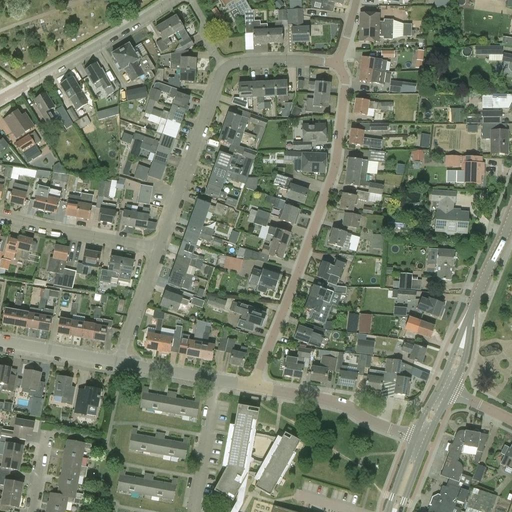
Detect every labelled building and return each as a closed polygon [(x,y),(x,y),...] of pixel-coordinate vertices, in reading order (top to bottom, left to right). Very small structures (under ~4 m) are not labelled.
[(245,0),(238,4),(235,0),(220,0),(224,6),(225,5),(229,12),(235,9),(240,17),(240,18),(242,17),(245,15),(245,11),(251,11),(245,0)] [(283,5),(278,0),(274,5),(278,9),(283,5)] [(310,0),(310,10),(327,12),(329,3),(343,6),(343,0),(310,0)] [(277,17),(278,22),(286,22),(286,10),(273,11),(273,17),(277,17)] [(302,29),(302,17),(302,10),(287,10),(287,26),(293,26),(293,29),(291,29),(292,43),(308,42),(308,28),(302,29)] [(253,11),(251,11),(245,11),(245,15),(246,20),(246,33),(253,33),(253,45),(268,44),(267,25),(260,25),(260,22),(254,22),(253,11)] [(360,14),(360,28),(379,29),(393,31),(393,21),(384,21),(384,23),(379,23),(379,15),(360,14)] [(177,17),(166,23),(173,35),(177,32),(183,42),(189,38),(177,17)] [(155,29),(162,41),(154,45),(159,54),(168,49),(167,47),(171,44),(168,38),(173,35),(166,23),(155,29)] [(267,30),(267,25),(268,44),(282,44),(282,30),(281,30),(281,24),(274,25),(274,30),(267,30)] [(379,29),(360,28),(360,42),(379,43),(379,38),(383,38),(383,41),(393,41),(393,31),(379,29)] [(511,37),(502,37),(502,45),(511,45),(511,37)] [(179,45),(183,52),(194,46),(190,39),(179,45)] [(148,55),(140,60),(136,52),(133,53),(128,45),(111,55),(116,62),(113,63),(119,72),(121,71),(123,70),(131,83),(138,78),(142,85),(154,78),(150,71),(155,68),(148,55)] [(475,56),(501,56),(501,47),(475,47),(475,56)] [(188,51),(183,52),(170,54),(169,70),(180,70),(195,71),(196,59),(182,58),(183,54),(188,53),(188,51)] [(511,54),(503,53),(501,63),(509,64),(508,69),(511,73),(511,72),(511,54)] [(387,62),(382,61),(382,60),(376,59),(377,58),(362,56),(361,68),(382,71),(386,71),(387,62)] [(113,91),(110,86),(105,78),(106,77),(101,69),(100,70),(96,64),(84,71),(93,85),(98,81),(103,90),(106,94),(107,97),(114,93),(113,91)] [(382,71),(361,68),(359,80),(373,82),(373,81),(384,83),(385,72),(382,71)] [(174,76),(174,79),(168,78),(168,79),(163,79),(164,70),(156,69),(154,80),(179,89),(180,83),(193,84),(195,71),(180,70),(180,76),(174,76)] [(87,105),(87,104),(80,92),(81,92),(72,78),(60,85),(68,99),(69,99),(76,110),(83,106),(88,113),(93,110),(90,103),(87,105)] [(241,82),(241,84),(240,84),(241,99),(234,99),(233,104),(248,109),(247,99),(252,98),(251,83),(248,83),(247,81),(241,82)] [(288,81),(276,82),(276,97),(281,97),(281,102),(288,102),(288,97),(288,81)] [(276,82),(264,83),(264,98),(276,97),(276,82)] [(315,95),(329,96),(331,84),(316,82),(316,84),(309,83),(308,89),(309,89),(308,94),(315,94),(315,95)] [(414,86),(410,85),(410,86),(402,85),(402,83),(390,82),(389,93),(400,94),(401,92),(413,94),(414,86)] [(189,97),(177,93),(178,90),(159,83),(155,84),(153,89),(169,95),(168,97),(175,99),(172,107),(184,111),(185,110),(188,111),(189,107),(186,106),(189,97)] [(264,110),(263,83),(251,83),(252,98),(257,98),(257,110),(264,110)] [(127,91),(129,102),(149,97),(147,87),(127,91)] [(47,125),(54,120),(48,111),(53,108),(45,94),(34,101),(38,108),(37,108),(47,125)] [(307,100),(306,106),(305,112),(313,113),(313,107),(328,109),(329,96),(315,95),(314,100),(307,100)] [(511,95),(489,95),(489,101),(482,101),(482,108),(487,108),(487,109),(509,109),(509,110),(511,111),(511,95)] [(380,104),(368,102),(369,100),(356,98),(354,112),(367,114),(366,116),(373,117),(374,110),(377,110),(377,109),(380,109),(380,110),(392,111),(393,104),(380,103),(380,104)] [(150,99),(145,112),(179,125),(184,111),(172,107),(170,113),(163,111),(162,113),(153,110),(155,102),(159,103),(159,102),(150,99)] [(56,110),(65,124),(71,120),(62,106),(56,110)] [(66,112),(73,123),(78,119),(71,108),(66,112)] [(113,117),(111,109),(96,113),(99,122),(113,117)] [(275,118),(288,118),(290,109),(284,109),(283,113),(275,113),(275,118)] [(463,123),(463,110),(455,110),(455,114),(453,114),(453,120),(455,120),(455,123),(463,123)] [(16,139),(34,127),(25,114),(21,117),(17,111),(4,121),(16,139)] [(261,141),(268,120),(243,111),(241,118),(229,113),(224,127),(236,131),(261,141)] [(179,125),(145,112),(145,114),(149,115),(147,122),(165,128),(162,135),(174,139),(179,125)] [(482,123),(501,123),(501,112),(482,112),(482,123)] [(86,116),(74,123),(78,131),(79,131),(81,134),(92,127),(90,125),(91,124),(86,116)] [(477,132),(478,121),(468,121),(468,132),(477,132)] [(501,123),(482,123),(482,140),(491,140),(491,153),(508,153),(507,130),(504,130),(504,125),(501,125),(501,123)] [(302,126),(303,142),(293,143),(293,151),(311,151),(310,143),(326,142),(326,125),(302,126)] [(236,131),(224,127),(219,140),(231,144),(230,145),(233,147),(231,153),(246,158),(254,161),(256,153),(239,147),(243,135),(256,139),(253,149),(254,151),(257,152),(261,141),(236,131)] [(362,138),(363,131),(351,130),(349,144),(362,145),(362,146),(368,147),(368,149),(380,151),(381,141),(362,138)] [(15,144),(27,164),(42,155),(37,148),(41,146),(33,133),(15,144)] [(134,134),(132,139),(169,152),(174,139),(162,135),(159,142),(134,134)] [(169,152),(132,139),(132,140),(134,141),(132,146),(136,147),(135,148),(155,155),(152,162),(164,166),(169,152)] [(349,159),(347,172),(366,174),(368,162),(378,163),(384,164),(385,153),(368,151),(367,161),(361,161),(362,160),(349,159)] [(422,151),(411,151),(411,155),(413,155),(413,161),(422,161),(422,151)] [(327,155),(302,154),(302,153),(283,152),(283,161),(302,162),(302,173),(326,174),(327,155)] [(220,153),(215,167),(227,172),(247,179),(248,179),(247,178),(249,173),(253,161),(246,158),(242,170),(241,169),(235,167),(235,166),(230,165),(232,158),(220,153)] [(445,167),(459,167),(459,164),(460,158),(445,157),(445,167)] [(476,163),(476,157),(461,157),(461,164),(462,164),(462,171),(456,171),(456,183),(481,184),(481,171),(484,171),(484,163),(476,163)] [(127,162),(122,175),(128,177),(132,163),(127,162)] [(152,162),(149,169),(138,165),(134,178),(146,183),(148,176),(159,180),(164,166),(152,162)] [(5,167),(3,177),(9,178),(11,168),(5,167)] [(215,167),(210,181),(222,186),(225,178),(245,185),(247,180),(247,179),(227,172),(215,167)] [(42,180),(42,177),(44,172),(37,171),(36,179),(42,180)] [(366,174),(347,172),(346,186),(366,187),(366,182),(367,174),(377,175),(366,174)] [(308,191),(290,185),(292,180),(276,175),(272,186),(288,191),(286,198),(304,204),(308,191)] [(95,209),(100,210),(98,222),(112,224),(116,206),(103,204),(104,198),(108,199),(108,198),(114,199),(116,187),(123,188),(123,187),(124,186),(125,179),(119,177),(118,182),(111,180),(110,181),(101,180),(97,197),(95,209)] [(257,181),(247,180),(245,185),(248,186),(248,189),(256,189),(257,181)] [(222,186),(210,181),(205,195),(217,199),(218,198),(224,200),(226,195),(220,193),(222,186)] [(370,183),(368,194),(369,194),(381,196),(383,190),(383,186),(370,183)] [(25,194),(26,189),(20,187),(21,186),(14,184),(9,203),(24,207),(27,194),(25,194)] [(140,185),(139,192),(151,194),(152,188),(140,185)] [(32,209),(44,212),(48,198),(49,191),(50,190),(38,187),(36,195),(35,195),(32,209)] [(397,193),(383,190),(381,196),(396,198),(397,193)] [(58,200),(60,194),(49,191),(48,198),(44,212),(56,214),(59,200),(58,200)] [(467,214),(453,213),(453,204),(456,204),(456,192),(431,191),(431,203),(433,203),(432,208),(437,212),(437,219),(433,221),(433,226),(436,229),(436,232),(445,232),(445,235),(456,235),(456,233),(466,234),(466,228),(467,228),(470,226),(470,222),(468,220),(467,220),(467,214)] [(139,192),(138,197),(150,200),(151,194),(139,192)] [(356,200),(368,202),(369,194),(368,194),(357,192),(356,197),(343,195),(340,209),(354,212),(356,200)] [(77,218),(88,221),(93,196),(81,194),(81,198),(79,204),(77,218)] [(79,204),(81,198),(69,196),(68,202),(67,202),(65,216),(77,218),(79,204)] [(150,200),(138,197),(137,204),(149,206),(150,200)] [(224,205),(235,209),(237,201),(227,197),(224,205)] [(298,210),(286,206),(287,202),(280,200),(277,208),(283,210),(280,221),(293,225),(298,210)] [(217,204),(215,208),(210,206),(210,205),(198,201),(193,215),(205,219),(208,212),(222,217),(225,207),(217,204)] [(134,228),(136,214),(130,213),(132,206),(126,205),(125,212),(124,211),(121,226),(134,228)] [(142,215),(136,214),(134,228),(146,230),(148,216),(147,216),(148,209),(143,209),(142,215)] [(258,210),(256,217),(268,221),(271,215),(258,210)] [(366,215),(362,215),(360,214),(360,216),(344,213),(342,227),(359,230),(361,217),(366,217),(366,215)] [(193,215),(188,229),(211,237),(214,231),(203,227),(205,219),(193,215)] [(256,217),(253,224),(266,228),(268,221),(256,217)] [(387,228),(405,229),(406,221),(388,220),(387,228)] [(269,228),(265,241),(286,247),(286,246),(288,246),(290,242),(288,241),(290,234),(276,230),(269,228)] [(188,229),(184,242),(196,247),(199,239),(209,243),(211,237),(188,229)] [(350,244),(349,244),(351,237),(346,235),(347,233),(333,229),(329,244),(342,248),(342,249),(348,251),(350,244)] [(229,243),(237,245),(239,233),(232,231),(229,243)] [(372,235),(371,249),(381,250),(382,236),(372,235)] [(35,243),(32,242),(33,241),(18,237),(18,238),(9,236),(4,258),(14,260),(16,249),(22,251),(20,259),(27,261),(29,253),(30,253),(30,252),(33,252),(35,251),(37,245),(35,243)] [(222,242),(216,240),(214,239),(212,245),(220,248),(222,242)] [(264,240),(272,243),(270,249),(263,247),(261,253),(282,260),(286,247),(265,241),(264,240)] [(184,242),(179,256),(191,261),(202,264),(204,259),(193,255),(196,247),(184,242)] [(56,246),(53,259),(50,259),(47,272),(55,274),(53,288),(72,291),(76,274),(76,272),(64,269),(58,268),(59,260),(66,262),(69,249),(56,246)] [(248,258),(256,261),(258,254),(246,250),(243,259),(247,261),(248,258)] [(438,251),(437,252),(435,252),(434,257),(437,257),(436,272),(438,273),(438,281),(443,282),(442,284),(452,284),(452,273),(454,273),(455,252),(438,251)] [(77,264),(76,272),(76,274),(88,277),(90,267),(97,268),(100,255),(99,255),(98,253),(94,252),(92,253),(85,252),(83,265),(77,264)] [(179,256),(174,270),(186,274),(189,267),(194,268),(193,269),(199,271),(202,264),(191,261),(179,256)] [(119,279),(122,260),(111,257),(108,272),(109,272),(107,277),(113,278),(119,279)] [(0,261),(0,279),(3,281),(5,271),(8,271),(10,262),(0,259),(0,261)] [(223,268),(239,269),(240,260),(223,259),(223,268)] [(335,259),(333,265),(323,262),(318,276),(328,279),(326,283),(328,284),(331,285),(336,287),(339,279),(341,280),(347,263),(335,259)] [(122,260),(119,279),(118,281),(130,283),(135,262),(122,260)] [(211,275),(213,268),(207,266),(204,274),(211,275)] [(266,295),(268,289),(274,291),(280,274),(264,269),(263,272),(254,269),(250,282),(258,285),(256,292),(266,295)] [(186,274),(174,270),(169,284),(181,289),(182,288),(187,290),(192,276),(186,274)] [(400,274),(398,290),(411,291),(411,290),(420,291),(421,281),(411,280),(412,275),(400,274)] [(194,286),(204,290),(206,283),(197,279),(194,286)] [(315,285),(313,290),(309,291),(308,295),(310,298),(311,297),(329,303),(329,304),(337,307),(342,294),(345,295),(346,288),(336,287),(331,285),(329,290),(315,285)] [(397,300),(415,301),(415,292),(392,290),(392,299),(397,299),(397,300)] [(189,302),(181,299),(181,298),(165,293),(160,306),(177,311),(179,305),(187,308),(189,302)] [(77,295),(70,294),(68,303),(72,303),(71,309),(77,311),(78,305),(75,304),(77,295)] [(210,296),(208,306),(225,311),(228,300),(210,296)] [(311,297),(310,298),(307,308),(313,311),(311,317),(323,322),(329,304),(329,303),(311,297)] [(204,302),(193,298),(190,305),(202,309),(204,302)] [(444,311),(441,310),(443,303),(428,299),(427,301),(421,299),(417,311),(438,318),(438,317),(441,318),(444,311)] [(119,300),(116,312),(123,314),(125,301),(119,300)] [(233,303),(232,307),(230,312),(242,316),(241,321),(246,323),(245,325),(243,330),(252,333),(254,326),(261,328),(266,315),(259,312),(259,311),(238,304),(238,305),(233,303)] [(395,307),(394,315),(406,317),(408,308),(395,307)] [(29,314),(28,314),(26,329),(38,331),(40,316),(41,310),(30,308),(29,314)] [(14,327),(16,312),(5,310),(3,325),(14,327)] [(148,328),(147,334),(144,349),(157,351),(160,336),(163,321),(164,315),(164,314),(154,310),(153,319),(156,320),(155,325),(156,325),(155,329),(148,328)] [(16,312),(14,327),(26,329),(28,314),(16,312)] [(95,326),(93,341),(105,343),(108,328),(102,327),(103,323),(101,320),(100,320),(101,315),(94,314),(93,320),(96,320),(95,326)] [(360,314),(359,333),(371,333),(371,315),(360,314)] [(40,316),(38,331),(50,333),(52,318),(40,316)] [(69,336),(72,322),(60,319),(58,334),(69,336)] [(421,321),(420,325),(408,320),(405,330),(416,335),(417,334),(431,338),(435,326),(421,321)] [(181,336),(178,354),(186,355),(186,357),(187,357),(188,360),(192,360),(193,358),(199,359),(201,343),(205,323),(197,321),(193,342),(186,341),(187,337),(181,336)] [(72,322),(69,336),(81,339),(84,324),(72,322)] [(211,324),(205,323),(201,343),(199,359),(212,361),(215,346),(207,344),(211,324)] [(324,330),(334,331),(334,323),(325,323),(325,324),(324,324),(324,330)] [(84,324),(81,339),(93,341),(95,326),(84,324)] [(313,326),(312,331),(300,326),(295,339),(314,345),(315,340),(319,341),(321,336),(323,337),(325,330),(313,326)] [(229,328),(223,327),(218,351),(224,352),(226,339),(229,328)] [(174,338),(160,336),(157,351),(170,354),(170,353),(178,354),(181,336),(182,334),(175,333),(174,338)] [(226,339),(224,352),(232,354),(229,365),(243,368),(246,355),(245,355),(247,348),(241,347),(240,353),(233,352),(235,341),(227,340),(226,339)] [(414,345),(414,346),(404,343),(402,351),(411,354),(410,359),(423,363),(427,349),(414,345)] [(373,356),(375,349),(358,345),(356,353),(373,356)] [(303,380),(305,358),(309,359),(311,350),(298,348),(296,360),(287,358),(287,359),(284,359),(282,370),(286,371),(285,377),(303,380)] [(337,360),(335,372),(335,373),(341,374),(340,385),(356,388),(358,375),(348,373),(349,368),(342,366),(343,355),(338,354),(337,360)] [(366,368),(368,356),(359,355),(357,370),(360,370),(360,376),(363,377),(364,368),(366,368)] [(335,372),(337,360),(324,358),(322,370),(314,368),(312,381),(326,384),(328,370),(335,372)] [(393,373),(396,360),(386,359),(385,372),(393,373)] [(396,360),(393,373),(398,374),(395,394),(409,396),(412,379),(411,378),(411,375),(426,381),(428,375),(412,368),(412,370),(402,369),(403,362),(401,362),(401,361),(396,360)] [(11,368),(0,366),(0,384),(3,385),(1,391),(13,393),(15,381),(9,379),(11,368)] [(369,370),(368,377),(366,389),(382,392),(384,379),(375,378),(376,371),(369,370)] [(23,387),(30,388),(28,396),(42,399),(44,388),(38,386),(40,374),(26,371),(23,387)] [(73,399),(67,398),(70,379),(57,377),(54,396),(62,397),(61,404),(72,406),(73,399)] [(87,388),(84,405),(75,404),(73,414),(86,416),(88,406),(98,408),(101,391),(87,388)] [(154,410),(157,396),(147,394),(148,389),(143,388),(139,408),(154,410)] [(157,396),(154,410),(168,413),(172,393),(167,392),(166,398),(157,396)] [(172,393),(168,413),(182,415),(185,401),(175,399),(176,394),(172,393)] [(185,401),(182,415),(196,418),(200,398),(195,397),(194,403),(185,401)] [(13,404),(0,402),(0,409),(12,412),(13,404)] [(226,468),(221,478),(213,491),(226,498),(228,495),(234,498),(232,501),(231,500),(230,501),(232,502),(241,485),(237,483),(243,474),(252,421),(256,422),(258,410),(237,406),(226,468)] [(14,432),(11,432),(2,430),(1,431),(0,430),(0,436),(1,436),(16,439),(23,440),(24,435),(32,436),(34,423),(17,420),(14,432)] [(143,451),(145,437),(136,435),(137,429),(132,429),(128,448),(143,451)] [(455,437),(451,449),(461,453),(460,453),(475,456),(474,460),(474,462),(475,463),(476,464),(477,464),(486,442),(479,441),(480,434),(479,434),(478,432),(477,431),(475,430),(473,431),(472,433),(463,431),(461,431),(459,432),(457,434),(455,437)] [(145,437),(143,451),(157,454),(160,434),(155,433),(154,438),(145,437)] [(284,433),(261,475),(254,488),(269,496),(276,485),(289,461),(293,453),(300,441),(284,433)] [(160,434),(157,454),(171,456),(173,442),(163,440),(164,435),(160,434)] [(16,439),(1,436),(0,440),(0,442),(6,444),(4,456),(22,459),(24,447),(15,446),(16,439)] [(173,442),(171,456),(184,459),(188,439),(183,438),(182,444),(173,442)] [(65,455),(83,458),(84,449),(91,450),(92,445),(68,441),(65,455)] [(505,456),(500,465),(506,467),(504,472),(510,475),(511,471),(511,444),(510,449),(504,447),(501,454),(505,456)] [(451,449),(444,466),(445,468),(445,470),(447,473),(449,474),(447,479),(460,483),(458,488),(468,492),(472,478),(461,475),(463,472),(463,470),(462,468),(462,466),(460,464),(459,463),(457,462),(460,453),(461,453),(451,449)] [(65,455),(63,468),(87,472),(88,468),(81,467),(83,458),(65,455)] [(22,459),(4,456),(2,468),(0,467),(0,473),(7,475),(9,469),(19,471),(22,459)] [(472,479),(470,487),(473,489),(477,490),(486,468),(478,465),(472,479)] [(63,468),(60,482),(78,485),(80,476),(86,478),(87,472),(63,468)] [(131,492),(134,478),(124,477),(125,471),(120,470),(117,490),(131,492)] [(13,476),(7,475),(0,473),(0,485),(5,486),(3,493),(21,496),(23,485),(12,483),(13,476)] [(143,480),(134,478),(131,492),(145,495),(149,475),(144,474),(143,480)] [(149,475),(145,495),(159,498),(162,484),(152,482),(153,476),(149,475)] [(171,485),(162,484),(159,498),(173,500),(176,480),(172,479),(171,485)] [(78,485),(60,482),(58,495),(75,499),(82,500),(83,495),(76,494),(78,485)] [(443,484),(437,502),(455,508),(459,510),(461,503),(464,504),(468,492),(443,484)] [(473,489),(464,511),(491,511),(497,497),(477,490),(473,489)] [(0,499),(0,510),(5,511),(6,511),(8,506),(18,508),(21,496),(3,493),(2,500),(0,499)] [(51,494),(48,508),(66,511),(68,502),(74,504),(75,499),(58,495),(51,494)] [(432,500),(427,511),(453,511),(455,508),(437,502),(432,500)]
